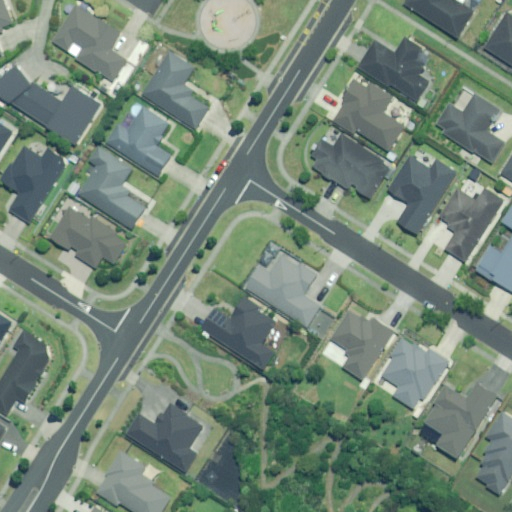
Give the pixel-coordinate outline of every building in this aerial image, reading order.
[(0,32),(5,30),(4,28),(15,23),(5,0),(0,0),(0,56),(5,54),(0,43),(0,32)] [(403,0),(402,3),(458,36),(473,9),(457,0),(403,0)] [(123,33),(76,6),(54,43),(80,58),(78,60),(117,82),(130,60),(112,50),(123,33)] [(511,17),(505,13),(482,48),(511,67),(511,17)] [(399,51),(376,38),(360,65),(422,102),(435,80),(423,73),(428,64),(418,58),(425,46),(408,35),(399,51)] [(186,83),(196,68),(171,51),(143,94),(198,130),(212,108),(192,95),(195,89),(186,83)] [(19,67),(15,70),(0,82),(0,94),(10,104),(78,147),(105,105),(77,87),(67,104),(36,84),(19,67)] [(368,87),(357,81),(334,120),(356,133),(358,128),(394,150),(409,126),(388,113),(398,98),(371,82),(368,87)] [(501,110),(476,94),(464,113),(451,104),(435,128),(493,165),(507,143),(488,131),(501,110)] [(165,138),(163,137),(171,125),(145,107),(130,131),(120,124),(108,142),(160,177),(175,155),(160,146),(165,138)] [(0,126),(0,155),(15,132),(2,123),(0,126)] [(320,162),(316,167),(373,199),(391,168),(385,164),(388,159),(341,133),(335,143),(323,136),(311,157),(320,162)] [(45,158),(27,147),(14,166),(12,165),(2,181),(22,194),(11,211),(31,224),(70,161),(51,149),(45,158)] [(134,190),(125,184),(134,169),(99,147),(90,162),(98,167),(80,195),(135,230),(148,208),(130,196),(134,190)] [(412,201),(409,205),(400,221),(422,234),(460,170),(439,158),(433,168),(411,155),(391,189),(412,201)] [(511,158),(503,173),(511,179),(511,158)] [(450,227),(457,231),(448,248),(471,261),(506,198),(485,186),(478,199),(459,188),(443,216),(453,221),(450,227)] [(70,207),(52,237),(99,266),(105,257),(118,265),(131,244),(118,236),(121,232),(94,215),(91,220),(70,207)] [(511,209),(504,223),(511,227),(511,247),(507,255),(493,247),(479,271),(511,291),(511,209)] [(262,265),(247,289),(311,327),(325,305),(307,294),(320,272),(302,261),(299,266),(281,255),(271,271),(262,265)] [(218,308),(205,330),(269,368),(279,351),(266,343),(278,322),(262,312),(265,308),(248,298),(235,318),(218,308)] [(370,318),(368,322),(362,319),(350,311),(332,340),(353,353),(344,368),(367,381),(394,337),(396,334),(370,318)] [(0,347),(16,323),(0,312),(0,347)] [(0,383),(0,408),(9,413),(19,396),(28,402),(53,359),(51,342),(26,328),(15,345),(21,351),(0,383)] [(428,354),(403,338),(391,357),(394,359),(383,376),(400,387),(394,396),(416,409),(424,395),(428,398),(450,362),(431,350),(428,354)] [(499,396),(478,384),(469,400),(447,386),(436,404),(438,405),(426,423),(446,435),(439,446),(460,459),(499,396)] [(139,415),(127,434),(191,471),(202,451),(193,445),(205,423),(171,404),(159,426),(139,415)] [(511,418),(504,413),(488,437),(494,441),(487,452),(493,456),(478,480),(502,494),(511,477),(511,418)] [(0,422),(0,441),(9,428),(0,422)] [(123,450),(98,493),(121,506),(124,502),(141,511),(164,511),(173,497),(154,486),(157,481),(145,473),(149,465),(123,450)]
